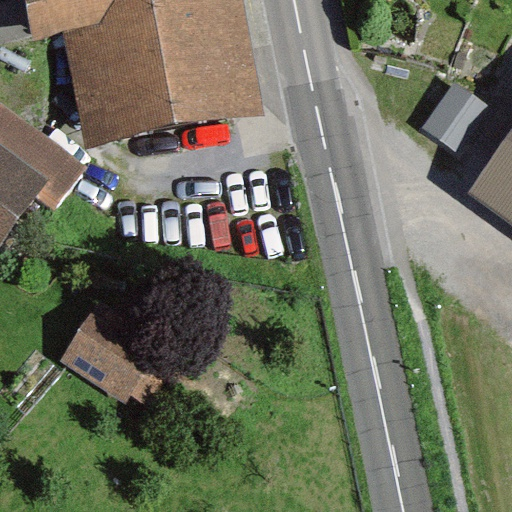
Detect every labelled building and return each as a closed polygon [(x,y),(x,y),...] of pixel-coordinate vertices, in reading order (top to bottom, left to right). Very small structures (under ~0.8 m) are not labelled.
[(243,0),(22,0),(29,35),(65,29),(87,148),(264,116),(243,0)] [(490,115),(454,91),(423,136),(459,161),(490,115)] [(0,175),(55,216),(84,179),(0,116),(0,175)] [(511,155),(490,189),(511,203),(511,155)] [(0,227),(24,194),(0,175),(0,227)] [(142,415),(178,352),(97,305),(61,368),(142,415)]
